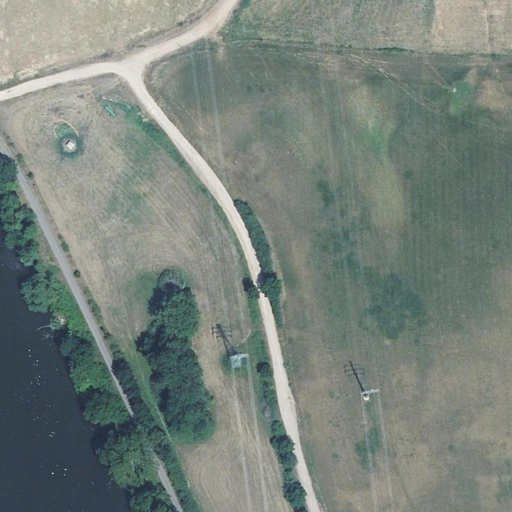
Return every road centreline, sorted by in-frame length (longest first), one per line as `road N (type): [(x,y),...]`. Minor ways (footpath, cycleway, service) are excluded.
road 1 (track): [(311,511),(236,219),(125,62)]
road 2 (track): [(232,0),(169,48),(0,96)]
